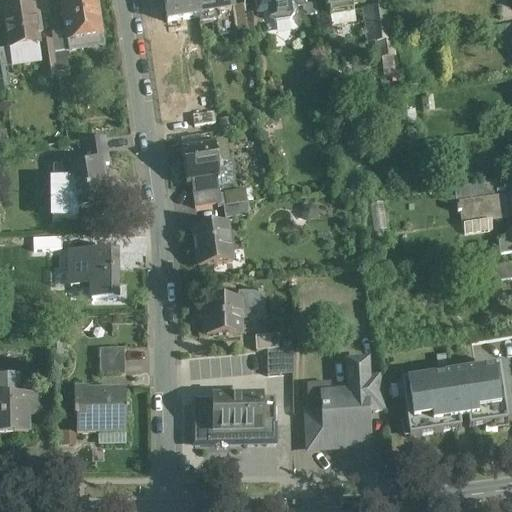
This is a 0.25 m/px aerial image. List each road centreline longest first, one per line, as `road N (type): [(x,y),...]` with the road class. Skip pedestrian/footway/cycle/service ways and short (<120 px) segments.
road 1 (residential): [(166,505),(158,207),(129,0)]
road 2 (tertiary): [(511,483),(166,505)]
road 3 (tertiary): [(166,505),(0,508)]
